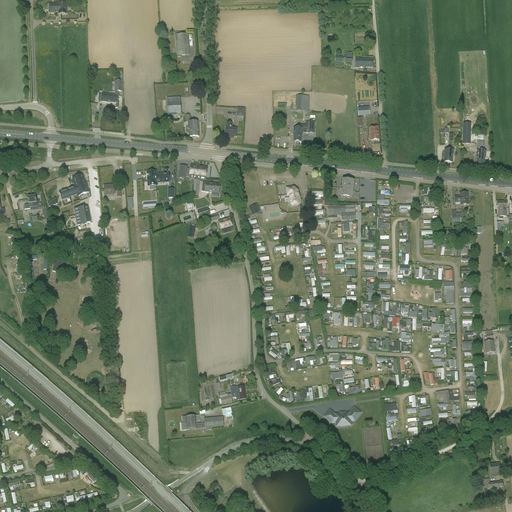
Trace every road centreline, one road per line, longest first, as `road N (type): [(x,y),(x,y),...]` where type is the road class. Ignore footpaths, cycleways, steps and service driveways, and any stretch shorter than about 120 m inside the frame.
road 1 (unclassified): [(316,441),(259,382),(250,279),(218,159)]
road 2 (unclassified): [(0,382),(122,492),(92,511)]
road 3 (unclassified): [(373,0),(383,170)]
road 4 (unclassified): [(359,484),(511,416)]
road 5 (primary): [(219,153),(383,170)]
road 6 (primary): [(50,138),(207,152)]
road 7 (track): [(438,150),(429,0)]
road 8 (unclassified): [(207,145),(202,0)]
road 9 (primary): [(383,170),(511,184)]
